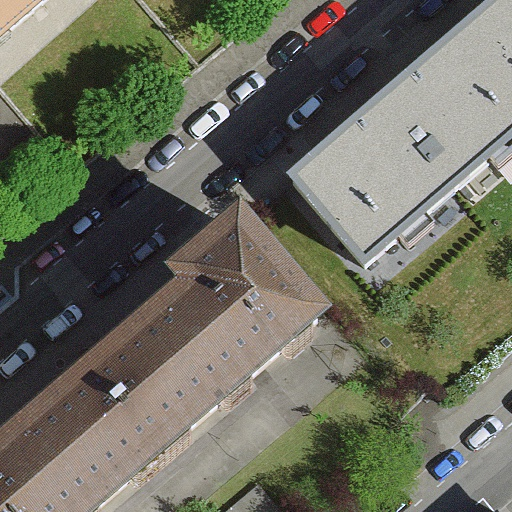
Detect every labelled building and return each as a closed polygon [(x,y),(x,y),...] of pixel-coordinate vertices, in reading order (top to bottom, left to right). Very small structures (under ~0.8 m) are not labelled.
[(0,0),(0,64),(69,0),(0,0)] [(511,0),(506,0),(380,107),(281,190),(363,284),(511,158),(511,0)] [(333,348),(239,238),(159,306),(173,322),(162,332),(82,400),(163,493),(333,348)] [(141,511),(163,493),(82,400),(0,468),(0,511),(141,511)] [(278,511),(253,482),(218,511),(278,511)]
